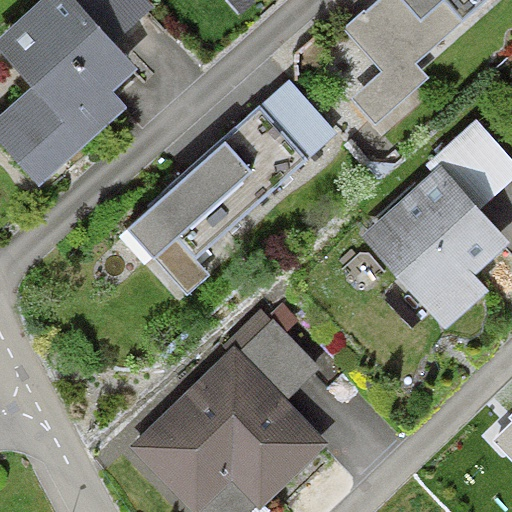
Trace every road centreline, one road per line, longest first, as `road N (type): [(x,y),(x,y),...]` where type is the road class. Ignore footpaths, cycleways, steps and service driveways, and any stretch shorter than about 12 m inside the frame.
road 1 (residential): [(313,0),(0,278)]
road 2 (residential): [(511,357),(349,511)]
road 3 (residential): [(92,511),(24,382)]
